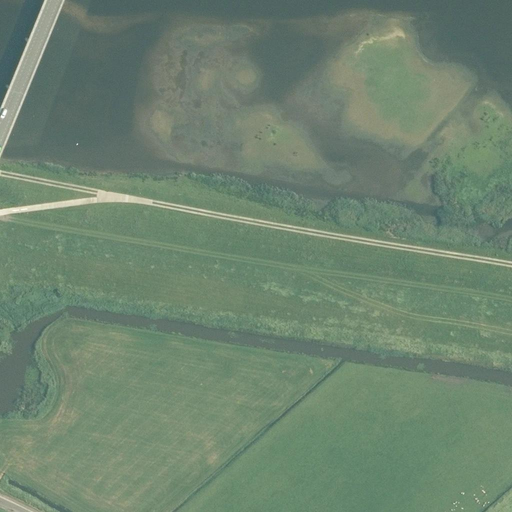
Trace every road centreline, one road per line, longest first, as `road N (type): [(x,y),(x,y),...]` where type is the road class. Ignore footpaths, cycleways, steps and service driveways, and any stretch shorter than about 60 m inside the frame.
road 1 (track): [(0,215),(511,298)]
road 2 (tertiary): [(0,131),(52,0)]
